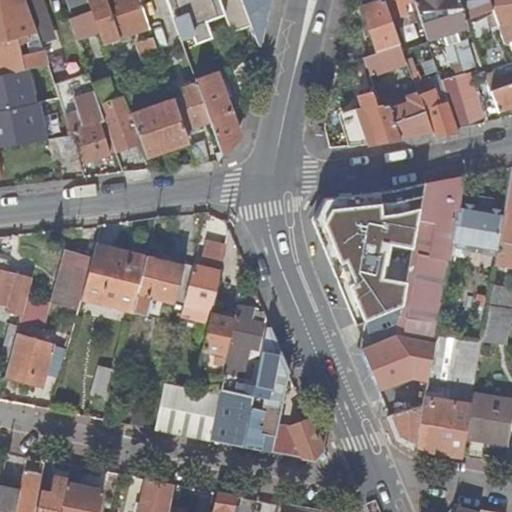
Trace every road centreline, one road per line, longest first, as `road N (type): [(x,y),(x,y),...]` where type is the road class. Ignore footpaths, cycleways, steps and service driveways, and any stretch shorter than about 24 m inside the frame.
road 1 (residential): [(377,476),(352,484),(0,423)]
road 2 (secondary): [(271,184),(306,321),(377,476)]
road 3 (residential): [(271,184),(0,213)]
road 4 (residential): [(271,184),(511,142)]
road 5 (secondary): [(312,0),(271,184)]
road 6 (residential): [(511,492),(377,476)]
